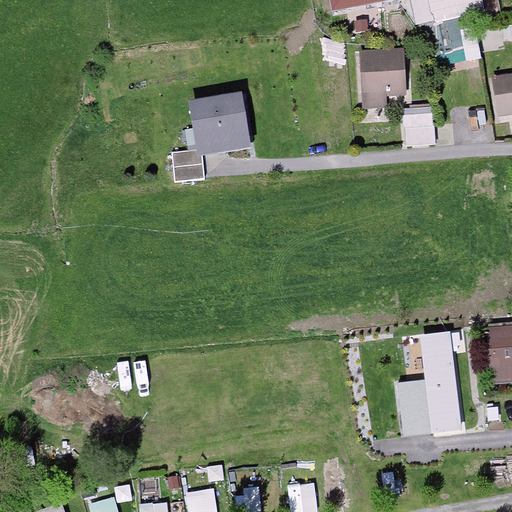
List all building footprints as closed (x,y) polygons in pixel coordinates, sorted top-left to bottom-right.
[(478,0),(428,0),(431,14),(479,6),(478,0)] [(402,50),(353,54),(357,109),(379,108),(379,98),(405,96),(402,50)] [(511,74),(492,79),(502,123),(511,120),(511,74)] [(243,93),(191,101),(199,155),(252,147),(243,93)] [(406,108),(406,143),(433,143),(433,108),(406,108)] [(201,176),(199,155),(171,158),(173,178),(201,176)] [(511,332),(484,334),(486,384),(511,383),(511,332)] [(462,426),(449,335),(416,340),(429,430),(462,426)] [(205,492),(205,511),(217,511),(218,492),(205,492)] [(119,511),(116,495),(90,502),(92,511),(119,511)] [(169,511),(168,498),(140,502),(141,511),(169,511)] [(67,511),(63,500),(34,511),(67,511)]
